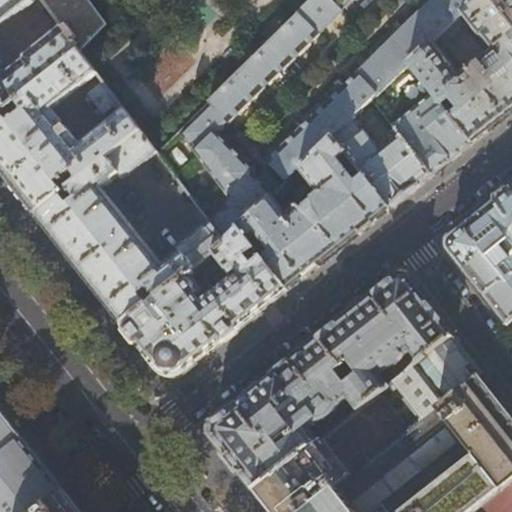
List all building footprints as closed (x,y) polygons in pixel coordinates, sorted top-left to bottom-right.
[(0,63),(0,27),(34,0),(0,0),(0,117),(83,51),(65,27),(28,56),(27,59),(8,74),(0,63)] [(44,0),(65,27),(83,51),(108,25),(89,0),(44,0)] [(312,0),(278,34),(266,47),(159,153),(181,182),(188,191),(209,219),(227,243),(241,229),(275,197),(301,172),(335,139),(353,122),(374,102),(411,66),(431,47),(434,43),(458,21),(462,17),(479,0),(431,0),(265,166),(233,133),(213,131),(203,121),(212,111),(227,127),(356,0),(312,0)] [(511,25),(491,0),(479,0),(462,17),(478,37),(478,38),(479,38),(480,39),(481,38),(482,38),(492,51),(455,80),(447,70),(447,69),(448,68),(447,68),(447,67),(431,47),(411,66),(419,77),(473,144),(511,112),(511,25)] [(511,0),(491,0),(511,25),(511,0)] [(463,27),(458,21),(434,43),(438,49),(442,49),(462,28),(463,27)] [(266,47),(278,34),(267,23),(255,35),(266,47)] [(99,73),(83,51),(0,117),(0,167),(8,177),(38,215),(143,131),(127,110),(77,150),(67,137),(72,132),(67,126),(61,130),(48,113),(99,73)] [(393,127),(402,138),(433,175),(454,158),(473,144),(419,77),(404,88),(402,90),(402,100),(411,112),(393,127)] [(84,93),(104,120),(123,104),(103,78),(84,93)] [(363,135),(353,122),(335,139),(390,209),(413,191),(433,175),(402,138),(381,154),(365,133),(363,135)] [(159,153),(143,131),(38,215),(86,276),(90,281),(125,325),(189,274),(216,253),(228,243),(227,243),(209,219),(196,230),(199,233),(179,249),(183,254),(166,267),(104,188),(121,175),(124,179),(159,153)] [(390,209),(335,139),(301,172),(320,195),(314,200),(315,202),(305,210),(303,208),(301,209),(300,208),(290,217),(275,197),(241,229),(288,289),(342,247),(390,209)] [(180,197),(188,191),(181,182),(173,188),(180,197)] [(511,189),(483,212),(452,236),(450,238),(449,239),(448,241),(448,242),(448,244),(448,247),(448,249),(449,250),(450,252),(509,327),(511,324),(511,189)] [(288,289),(241,229),(227,243),(228,243),(216,253),(235,278),(207,300),(208,300),(203,304),(197,296),(202,293),(204,292),(189,274),(125,325),(145,351),(159,368),(161,370),(163,372),(166,374),(169,375),(171,375),(174,375),(177,375),(180,374),(182,373),(230,335),(288,289)] [(418,363),(453,336),(408,280),(408,279),(407,278),(405,277),(404,277),(403,277),(402,277),(400,277),(399,278),(399,279),(215,424),(213,436),(245,476),(257,492),(320,442),(310,429),(319,421),(322,420),(325,419),(330,416),(330,415),(333,413),(335,410),(336,407),(347,399),(358,411),(389,386),(380,374),(386,369),(387,369),(391,367),(394,366),(397,363),(399,361),(401,358),(403,355),(409,351),(418,363)] [(468,355),(453,336),(418,363),(394,382),(424,419),(478,376),(482,372),(468,355)] [(511,511),(511,418),(479,377),(478,376),(424,419),(353,476),(308,511),(511,511)] [(0,455),(22,437),(0,409),(0,455)] [(44,464),(22,437),(0,455),(0,511),(38,511),(65,491),(44,464)] [(323,439),(320,442),(257,492),(273,511),(272,511),(308,511),(353,476),(323,439)] [(81,511),(65,491),(38,511),(81,511)]
